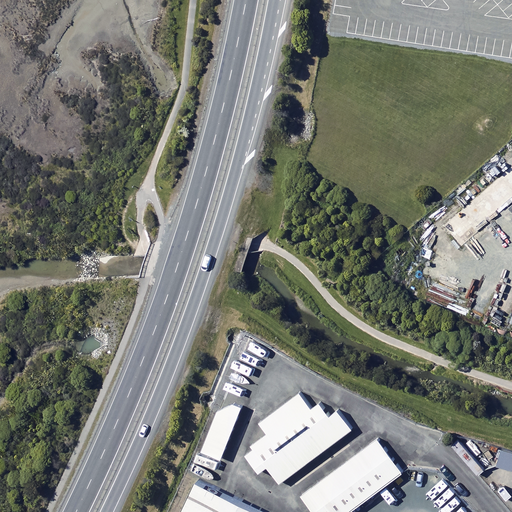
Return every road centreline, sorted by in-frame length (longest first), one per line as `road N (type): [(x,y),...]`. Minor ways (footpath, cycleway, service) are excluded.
road 1 (trunk): [(73,511),(173,277),(215,137),(243,0)]
road 2 (trunk): [(274,0),(215,239),(155,404),(105,511)]
